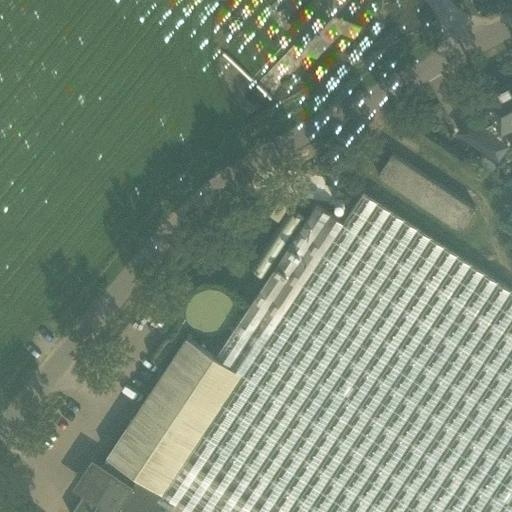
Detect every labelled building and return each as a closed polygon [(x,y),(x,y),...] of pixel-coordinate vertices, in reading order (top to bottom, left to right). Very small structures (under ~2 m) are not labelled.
[(354,33),(366,0),(365,0),(318,0),(291,29),(316,53),(340,27),(354,33)] [(492,135),(501,130),(502,132),(511,126),(511,83),(484,98),(496,121),(482,128),(467,118),(459,131),(498,158),(507,144),(492,135)] [(475,207),(392,152),(378,174),(460,229),(475,207)] [(498,165),(484,156),(478,166),(491,175),(498,165)] [(511,511),(511,290),(364,192),(344,222),(317,203),(216,355),(242,372),(162,492),(192,511),(511,511)] [(270,215),(279,220),(287,207),(279,202),(270,215)] [(187,336),(108,456),(109,456),(86,489),(91,493),(78,511),(93,511),(102,500),(120,511),(173,511),(175,510),(158,498),(162,492),(242,372),(216,355),(187,336)]
